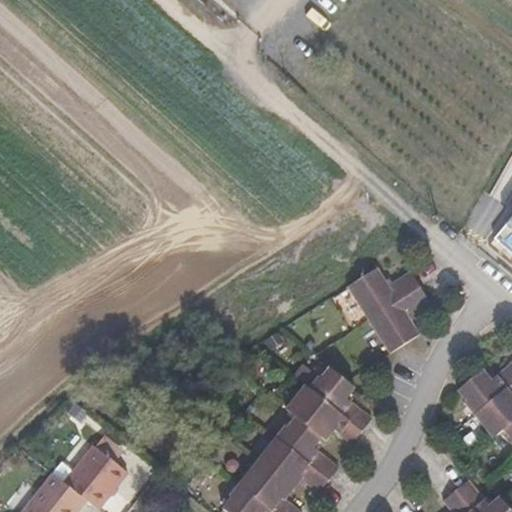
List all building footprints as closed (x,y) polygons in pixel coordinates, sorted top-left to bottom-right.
[(407,193),(434,209),(464,156),(438,141),(407,193)] [(511,218),(494,239),(511,253),(511,218)] [(378,269),(349,287),(391,354),(420,336),(408,317),(429,304),(420,289),(410,274),(389,287),(378,269)] [(511,365),(495,380),(486,369),(461,390),(470,400),(468,402),(478,414),(497,437),(507,429),(511,435),(511,365)] [(234,499),(225,510),(227,511),(301,511),(285,500),(278,493),(286,482),(295,472),(303,478),(320,491),(329,479),(339,466),(314,447),(323,436),(320,433),(328,423),(336,429),(353,443),(363,430),(372,418),(348,399),(356,387),(332,368),(323,379),(321,377),(312,389),(308,386),(289,409),(299,417),(290,428),(288,426),(279,439),(260,462),(242,485),(232,498),(234,499)] [(83,420),(91,411),(79,402),(72,411),(83,420)] [(65,484),(99,511),(129,473),(95,447),(65,484)] [(511,511),(511,509),(501,497),(490,506),(470,482),(465,486),(458,492),(446,502),(454,511),(511,511)] [(76,511),(45,487),(25,511),(76,511)]
